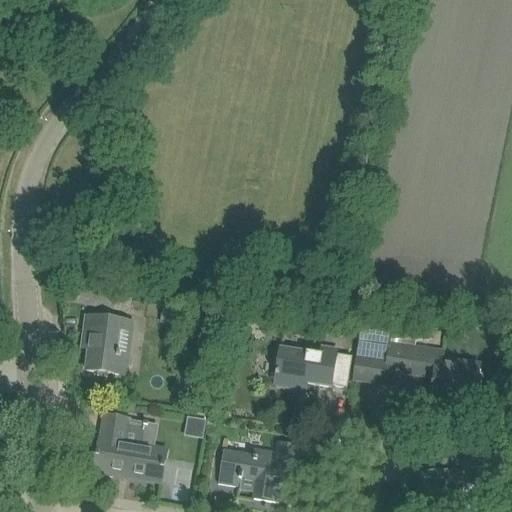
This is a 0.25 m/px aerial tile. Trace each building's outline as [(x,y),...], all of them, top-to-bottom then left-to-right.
[(116,297),(114,310),(130,313),(132,300),(116,297)] [(88,318),(85,338),(91,339),(89,350),(87,372),(107,375),(127,377),(129,357),(116,355),(120,332),(132,334),(133,324),(107,321),(88,318)] [(432,329),(416,330),(417,341),(432,340),(432,329)] [(357,346),(352,381),(357,382),(387,386),(389,373),(413,376),(436,380),(432,405),(476,411),(479,391),(482,367),(463,364),(444,361),(446,354),(417,350),(393,346),(391,346),(393,333),(393,331),(360,333),(357,346)] [(345,332),(343,342),(356,344),(358,334),(345,332)] [(278,368),(274,387),(306,393),(308,385),(332,390),(333,389),(347,391),(353,360),(338,357),(339,353),(322,350),(321,358),(281,351),(278,368)] [(108,398),(106,410),(135,416),(137,403),(108,398)] [(129,420),(125,419),(104,416),(100,440),(99,440),(94,473),(97,474),(99,477),(112,479),(116,477),(162,485),(168,450),(156,448),(159,426),(129,421),(129,420)] [(186,435),(202,436),(203,421),(186,421),(186,435)] [(511,434),(490,436),(492,451),(511,449),(511,434)] [(224,452),(222,466),(219,485),(241,489),(243,476),(257,479),(253,500),(280,505),(283,484),(291,485),(296,458),(297,446),(278,443),(276,455),(257,452),(256,458),(224,452)] [(511,449),(492,451),(464,453),(445,454),(446,470),(450,470),(451,475),(418,477),(420,511),(473,511),(473,507),(466,502),(461,502),(460,486),(466,486),(465,468),(511,464),(511,449)]
